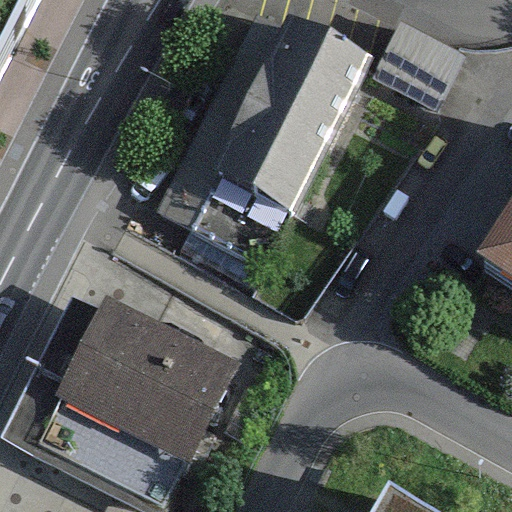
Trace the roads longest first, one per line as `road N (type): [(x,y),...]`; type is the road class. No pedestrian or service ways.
road 1 (residential): [(511,90),(339,370)]
road 2 (primary): [(151,0),(0,286)]
road 3 (residential): [(511,446),(378,373),(339,370)]
road 4 (residential): [(339,370),(319,392),(260,511)]
